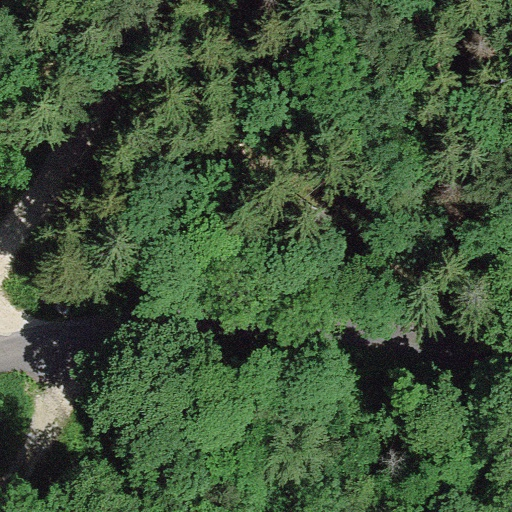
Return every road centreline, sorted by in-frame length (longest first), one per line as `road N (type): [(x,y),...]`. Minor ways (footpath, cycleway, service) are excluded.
road 1 (track): [(6,511),(53,422),(46,361),(8,269),(24,204),(70,149),(154,0)]
road 2 (unclassified): [(511,378),(444,364),(126,345),(0,374)]
